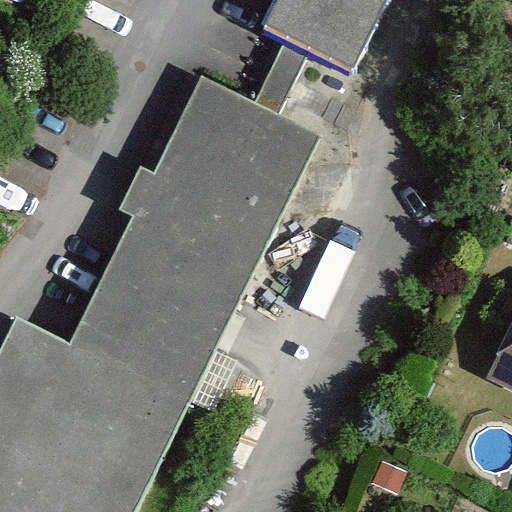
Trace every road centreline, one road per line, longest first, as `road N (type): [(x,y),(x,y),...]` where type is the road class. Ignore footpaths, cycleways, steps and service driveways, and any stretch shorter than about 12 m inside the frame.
road 1 (residential): [(229,511),(384,187)]
road 2 (residential): [(172,0),(60,209),(0,299)]
